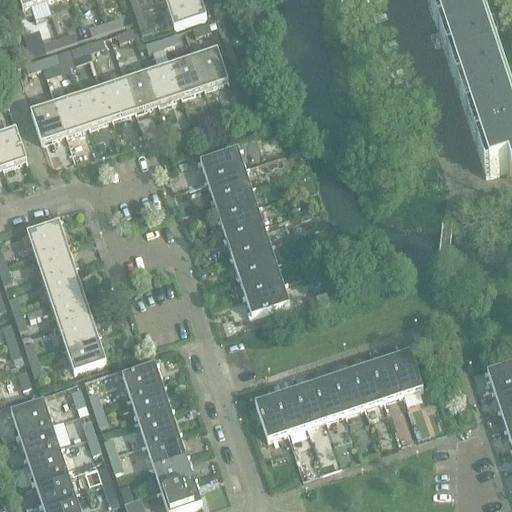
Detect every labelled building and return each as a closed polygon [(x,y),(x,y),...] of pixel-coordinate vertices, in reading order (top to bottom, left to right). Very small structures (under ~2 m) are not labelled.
[(44,0),(17,0),(23,15),(47,7),(44,0)] [(196,0),(162,0),(166,10),(196,0)] [(206,23),(198,0),(196,0),(166,10),(174,33),(206,23)] [(425,0),(486,182),(490,180),(490,181),(509,174),(511,183),(511,104),(489,34),(498,31),(494,18),(484,21),(477,0),(425,0)] [(138,1),(130,4),(135,20),(144,18),(138,1)] [(149,33),(144,18),(135,20),(140,36),(149,33)] [(121,23),(105,28),(108,36),(123,31),(121,23)] [(108,36),(105,28),(89,33),(92,41),(108,36)] [(208,28),(192,34),(195,42),(211,37),(208,28)] [(133,34),(117,39),(120,48),(135,43),(133,34)] [(75,38),(59,43),(61,52),(77,46),(75,38)] [(177,39),(162,44),(165,52),(180,47),(177,39)] [(59,43),(43,48),(46,57),(61,52),(59,43)] [(102,44),(86,50),(89,58),(105,53),(102,44)] [(165,52),(162,44),(146,49),(148,58),(165,52)] [(89,58),(86,50),(71,55),(74,63),(89,58)] [(217,55),(194,63),(205,95),(228,88),(217,55)] [(56,60),(40,65),(43,74),(59,68),(56,60)] [(194,63),(171,71),(181,103),(205,95),(194,63)] [(43,74),(40,65),(25,70),(28,79),(43,74)] [(171,71),(147,78),(158,111),(181,103),(171,71)] [(147,78),(124,86),(135,118),(158,111),(147,78)] [(124,86),(101,94),(112,126),(135,118),(124,86)] [(101,94),(78,102),(88,134),(112,126),(101,94)] [(78,102),(54,109),(65,142),(88,134),(78,102)] [(54,109),(31,117),(42,149),(65,142),(54,109)] [(16,135),(0,140),(0,164),(4,175),(27,167),(16,135)] [(238,154),(200,167),(207,187),(245,174),(238,154)] [(245,174),(207,187),(213,206),(251,193),(245,174)] [(251,193),(213,206),(220,225),(257,213),(251,193)] [(257,213),(220,225),(226,244),(264,232),(257,213)] [(27,239),(35,262),(67,251),(59,228),(27,239)] [(264,232),(226,244),(232,264),(270,251),(264,232)] [(67,251),(35,262),(43,285),(75,275),(67,251)] [(270,251),(232,264),(239,283),(277,270),(270,251)] [(277,270),(239,283),(245,302),(283,290),(277,270)] [(7,272),(0,274),(0,279),(4,290),(12,288),(7,272)] [(83,298),(75,275),(43,285),(50,309),(83,298)] [(283,290),(245,302),(252,322),(290,310),(283,290)] [(83,298),(50,309),(58,332),(91,321),(83,298)] [(9,305),(14,321),(22,318),(17,302),(9,305)] [(27,334),(22,318),(14,321),(19,336),(27,334)] [(91,321),(58,332),(66,355),(98,344),(91,321)] [(2,333),(7,348),(16,346),(10,330),(2,333)] [(98,344),(66,355),(74,379),(106,368),(98,344)] [(21,361),(16,346),(7,348),(13,364),(21,361)] [(24,351),(29,367),(38,364),(32,348),(24,351)] [(411,357),(391,363),(403,401),(423,395),(433,392),(429,380),(419,383),(411,357)] [(391,363),(371,370),(384,408),(403,401),(391,363)] [(38,364),(29,367),(34,382),(43,380),(38,364)] [(511,368),(487,377),(494,397),(511,390),(511,368)] [(155,369),(122,380),(130,404),(163,394),(155,369)] [(371,370),(352,376),(365,414),(384,408),(371,370)] [(458,372),(442,377),(445,387),(461,381),(458,372)] [(26,376),(18,379),(23,395),(31,392),(26,376)] [(352,376),(333,383),(345,420),(365,414),(352,376)] [(333,383),(314,389),(326,427),(345,420),(333,383)] [(314,389),(294,395),(307,433),(326,427),(314,389)] [(511,390),(494,397),(500,416),(511,412),(511,390)] [(163,394),(130,404),(138,428),(171,417),(163,394)] [(81,395),(72,397),(77,413),(86,411),(81,395)] [(294,395),(275,402),(288,440),(307,433),(294,395)] [(97,398),(89,401),(94,416),(102,414),(97,398)] [(275,402),(255,408),(268,446),(288,440),(275,402)] [(44,406),(11,417),(19,441),(52,430),(63,427),(56,403),(44,407),(44,406)] [(511,412),(500,416),(506,435),(511,433),(511,412)] [(102,414),(94,416),(99,432),(108,430),(102,414)] [(171,417),(138,428),(146,451),(179,440),(171,417)] [(91,426),(82,429),(88,444),(96,441),(91,426)] [(52,430),(19,441),(27,464),(59,453),(71,449),(63,427),(52,430)] [(179,440),(146,451),(153,474),(186,463),(179,440)] [(96,441),(88,444),(93,460),(101,457),(96,441)] [(113,444),(104,447),(109,463),(118,460),(113,444)] [(59,453),(27,464),(34,488),(67,477),(59,453)] [(118,460),(109,463),(115,479),(123,476),(118,460)] [(186,463),(153,474),(161,497),(194,486),(186,463)] [(106,472),(98,474),(103,491),(111,488),(106,472)] [(67,477),(34,488),(42,511),(75,500),(67,477)] [(194,486),(161,497),(166,511),(195,511),(202,510),(194,486)] [(111,488),(103,491),(108,506),(117,503),(111,488)] [(128,490),(119,493),(125,509),(133,506),(128,490)] [(78,511),(75,500),(42,511),(78,511)]
